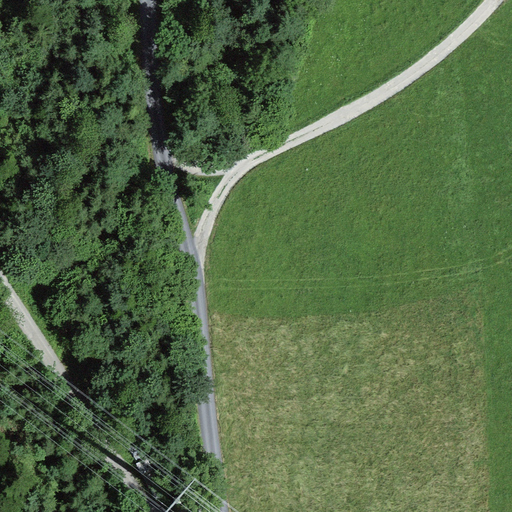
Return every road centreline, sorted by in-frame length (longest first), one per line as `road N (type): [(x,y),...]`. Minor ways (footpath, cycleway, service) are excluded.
road 1 (unclassified): [(146,0),(149,65),(192,257),(225,511)]
road 2 (track): [(151,511),(0,279)]
